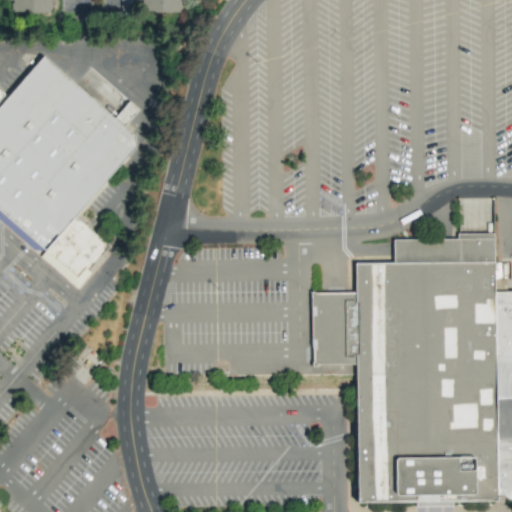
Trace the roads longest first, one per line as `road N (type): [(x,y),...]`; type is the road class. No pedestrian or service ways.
road 1 (residential): [(165,230),(360,229),(452,187),(511,187)]
road 2 (residential): [(165,230),(131,369),(128,417),(149,511)]
road 3 (residential): [(245,0),(213,49),(195,98),(165,230)]
